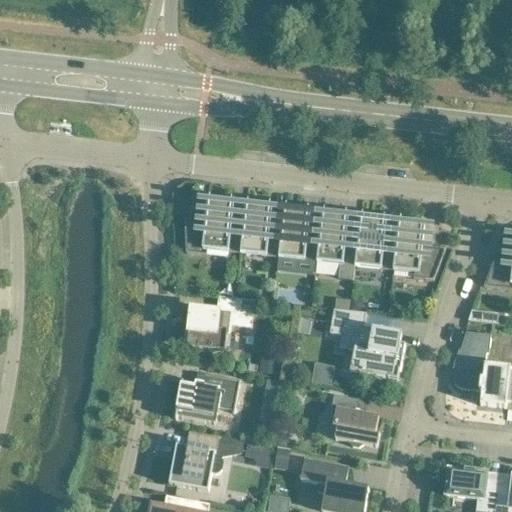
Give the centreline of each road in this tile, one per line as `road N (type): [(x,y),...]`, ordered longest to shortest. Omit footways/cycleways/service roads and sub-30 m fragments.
road 1 (residential): [(114,511),(145,382),(150,160)]
road 2 (residential): [(487,198),(150,160)]
road 3 (residential): [(4,143),(16,247),(12,364),(0,423)]
road 4 (residential): [(411,430),(419,385),(487,198)]
road 5 (secondary): [(368,115),(159,77)]
road 6 (secondary): [(157,104),(368,115)]
road 7 (secondary): [(159,77),(2,57)]
road 8 (secondary): [(0,86),(157,104)]
road 9 (residential): [(150,160),(4,143)]
road 10 (secondary): [(511,131),(368,115)]
